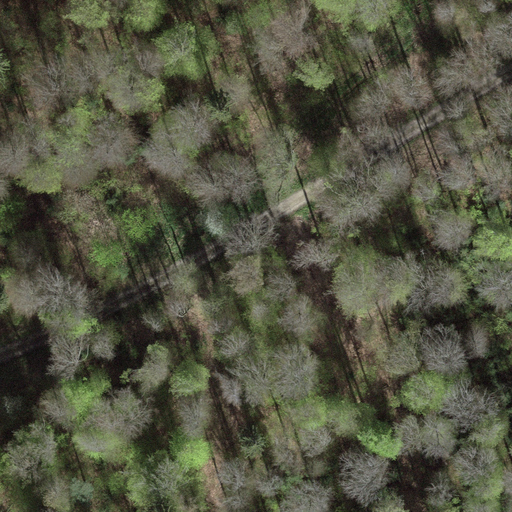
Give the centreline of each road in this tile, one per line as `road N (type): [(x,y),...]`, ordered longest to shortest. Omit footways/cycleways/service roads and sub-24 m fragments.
road 1 (track): [(0,349),(83,312),(511,78)]
road 2 (track): [(136,283),(322,103),(459,0)]
